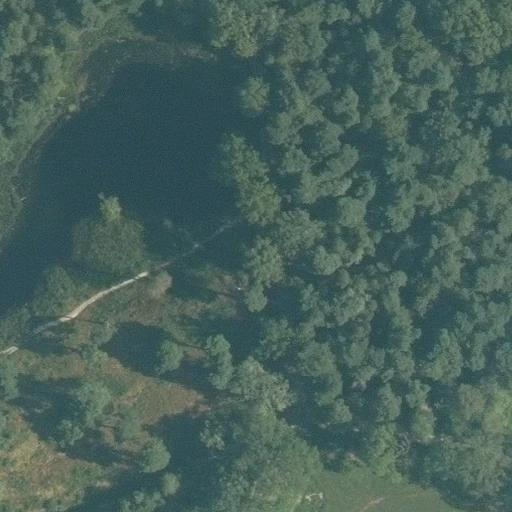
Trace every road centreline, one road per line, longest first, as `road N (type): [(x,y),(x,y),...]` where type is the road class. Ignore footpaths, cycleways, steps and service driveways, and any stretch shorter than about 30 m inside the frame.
road 1 (track): [(299,415),(88,511)]
road 2 (track): [(299,415),(317,427),(443,440),(511,459)]
road 3 (track): [(274,202),(299,415)]
road 4 (track): [(254,0),(274,202)]
